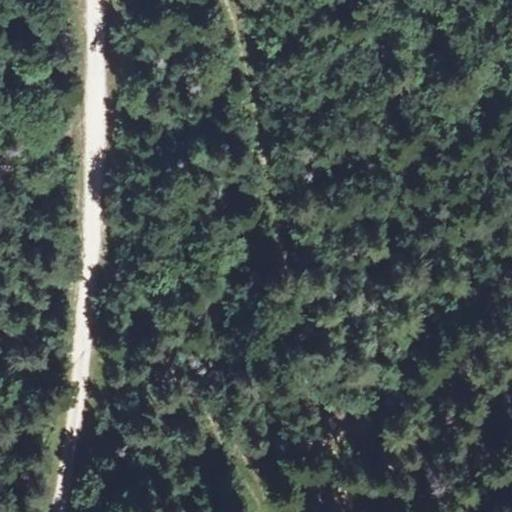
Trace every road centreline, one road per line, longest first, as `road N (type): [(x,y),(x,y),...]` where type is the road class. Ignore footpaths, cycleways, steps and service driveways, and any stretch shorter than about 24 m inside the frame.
road 1 (track): [(331,511),(259,105),(227,0)]
road 2 (track): [(57,511),(87,274),(95,0)]
